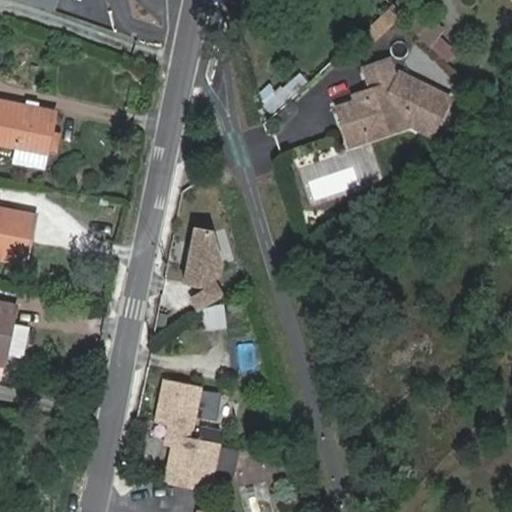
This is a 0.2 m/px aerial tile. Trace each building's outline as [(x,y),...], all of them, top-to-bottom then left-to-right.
[(55,0),(29,0),(52,8),(55,0)] [(398,17),(402,22),(417,7),(412,2),(398,17)] [(417,7),(402,22),(427,46),(442,31),(417,7)] [(441,35),(431,45),(446,61),(457,50),(441,35)] [(274,115),(311,84),(301,72),(278,91),(272,84),(257,96),(274,115)] [(375,102),(399,94),(391,72),(368,80),(375,102)] [(432,137),(450,99),(406,78),(399,94),(375,102),(371,110),(359,114),(340,121),(346,138),(363,133),(365,137),(385,130),(406,130),(413,128),(432,137)] [(0,144),(17,148),(47,154),(57,112),(0,100),(0,144)] [(371,110),(375,102),(357,108),(359,114),(371,110)] [(363,133),(346,138),(350,149),(406,130),(385,130),(365,137),(363,133)] [(47,154),(17,148),(14,164),(44,170),(47,154)] [(0,258),(26,263),(35,216),(0,208),(0,258)] [(216,240),(200,237),(188,291),(207,295),(209,294),(211,297),(196,306),(205,320),(228,305),(217,288),(223,284),(226,272),(216,240)] [(0,351),(9,353),(19,303),(0,298),(0,351)] [(25,355),(31,326),(19,323),(13,353),(25,355)] [(0,363),(7,364),(9,353),(0,351),(0,363)] [(173,424),(169,443),(162,481),(206,489),(216,442),(186,436),(187,428),(189,428),(199,384),(161,377),(153,420),(165,423),(173,424)] [(161,442),(169,443),(173,424),(165,423),(161,442)]
